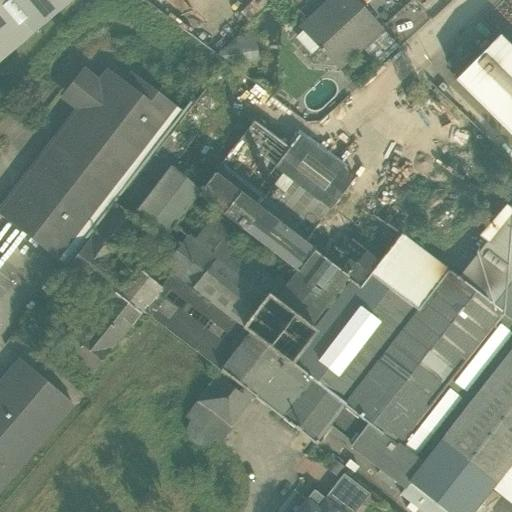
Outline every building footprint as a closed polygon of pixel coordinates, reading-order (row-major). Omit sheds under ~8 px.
[(0,0),(0,65),(69,7),(63,0),(0,0)] [(332,0),(301,29),(338,68),(379,29),(351,0),(332,0)] [(511,51),(498,37),(456,80),(511,135),(511,51)] [(220,60),(256,58),(254,38),(219,40),(220,60)] [(98,82),(82,70),(66,91),(82,103),(0,209),(0,216),(65,266),(183,114),(131,74),(124,83),(107,71),(98,82)] [(288,149),(208,89),(208,88),(206,86),(204,89),(205,89),(115,205),(138,223),(161,242),(172,227),(185,238),(163,267),(172,274),(243,328),(242,329),(249,334),(221,370),(221,369),(219,371),(221,373),(222,373),(252,396),(253,397),(282,359),(289,364),(312,333),(311,332),(312,332),(307,328),(345,279),(350,282),(359,289),(400,236),(344,193),(355,179),(352,177),(352,178),(300,138),(298,136),(296,138),(288,149)] [(138,223),(115,205),(107,214),(131,232),(138,223)] [(511,209),(511,210),(505,205),(478,236),(486,243),(457,279),(502,313),(511,321),(511,209)] [(98,227),(62,273),(103,305),(131,270),(113,256),(121,245),(98,227)] [(312,332),(311,332),(312,333),(289,364),(282,359),(253,397),(254,398),(313,444),(326,428),(345,404),(447,272),(400,236),(359,289),(350,282),(312,332)] [(131,270),(103,305),(104,306),(86,329),(83,327),(82,329),(77,325),(59,348),(91,373),(130,326),(142,312),(160,288),(134,267),(131,270)] [(447,272),(345,404),(369,422),(398,445),(399,444),(502,313),(457,279),(447,272)] [(243,328),(172,274),(160,288),(142,312),(219,371),(221,369),(221,370),(249,334),(242,329),(243,328)] [(511,321),(502,313),(399,444),(423,462),(511,348),(511,321)] [(511,348),(423,462),(407,482),(444,511),(472,511),(491,489),(511,462),(511,348)] [(72,405),(19,360),(0,381),(0,461),(14,473),(72,405)] [(252,396),(222,373),(221,373),(219,371),(197,401),(231,427),(254,398),(253,397),(252,396)] [(231,427),(197,401),(185,417),(192,422),(188,428),(189,435),(193,442),(200,444),(207,443),(213,438),(219,443),(231,427)] [(369,422),(345,404),(326,428),(350,447),(369,422)] [(398,445),(369,422),(350,447),(379,469),(398,445)] [(398,445),(379,469),(383,472),(404,488),(407,483),(407,482),(423,462),(399,444),(398,445)] [(0,489),(14,473),(0,461),(0,489)] [(511,462),(491,489),(497,494),(511,505),(511,462)] [(404,488),(383,472),(379,478),(399,494),(404,488)] [(444,511),(407,482),(407,483),(404,488),(399,494),(421,511),(444,511)] [(491,489),(472,511),(483,511),(497,494),(491,489)] [(319,508),(307,499),(296,511),(340,511),(325,500),(319,508)]
